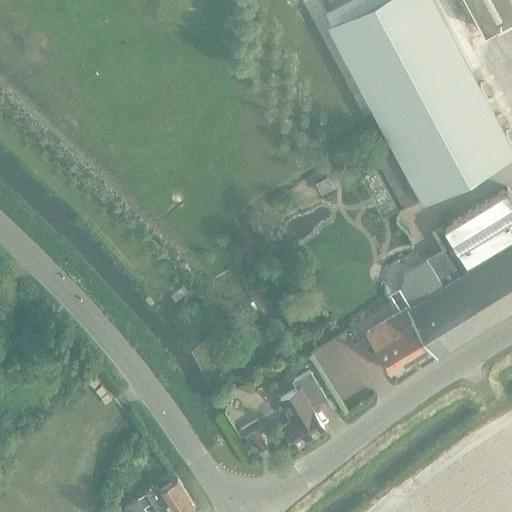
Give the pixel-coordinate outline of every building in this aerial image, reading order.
[(329,23),(397,150),(378,160),(403,208),(423,198),(511,150),(511,145),(434,0),(353,0),(328,14),(332,21),(329,23)] [(511,0),(467,0),(484,31),(511,16),(511,0)] [(511,199),(506,191),(445,228),(467,265),(511,237),(511,199)] [(401,288),(411,305),(366,333),(380,355),(390,372),(431,347),(437,355),(511,308),(511,241),(459,273),(444,247),(404,273),(401,288)] [(341,391),(367,379),(346,332),(320,344),(341,391)] [(282,427),(283,429),(294,447),(324,428),(311,407),(326,398),(310,371),(294,380),(298,388),(280,399),(293,420),(282,427)] [(257,419),(240,429),(248,441),(265,430),(257,419)] [(146,511),(144,507),(152,502),(158,511),(187,511),(195,508),(177,478),(157,490),(155,486),(146,492),(146,493),(138,498),(138,497),(124,506),(127,511),(146,511)]
